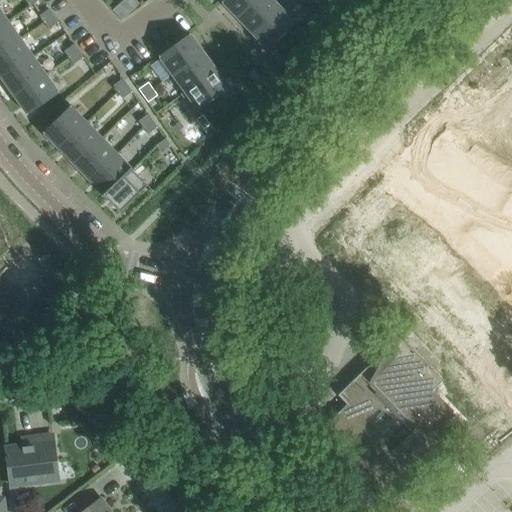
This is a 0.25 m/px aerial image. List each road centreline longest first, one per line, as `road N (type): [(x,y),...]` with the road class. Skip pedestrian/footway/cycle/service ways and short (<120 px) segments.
road 1 (tertiary): [(248,189),(439,0)]
road 2 (unknown): [(325,270),(511,88)]
road 3 (residential): [(186,277),(127,265),(97,246),(0,141)]
road 4 (residential): [(170,511),(73,391),(0,394)]
road 5 (tertiary): [(186,277),(193,337),(232,420)]
road 6 (tertiary): [(232,420),(215,332),(215,282)]
